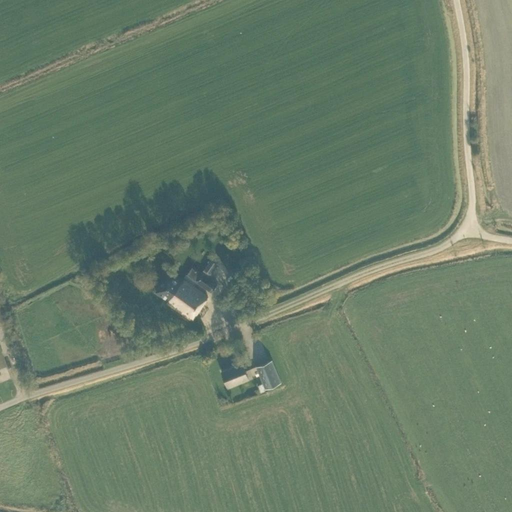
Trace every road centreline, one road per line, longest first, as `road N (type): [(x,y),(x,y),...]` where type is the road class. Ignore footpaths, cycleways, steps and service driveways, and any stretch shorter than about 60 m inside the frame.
road 1 (unclassified): [(0,408),(199,340),(472,231)]
road 2 (unclassified): [(472,231),(450,0)]
